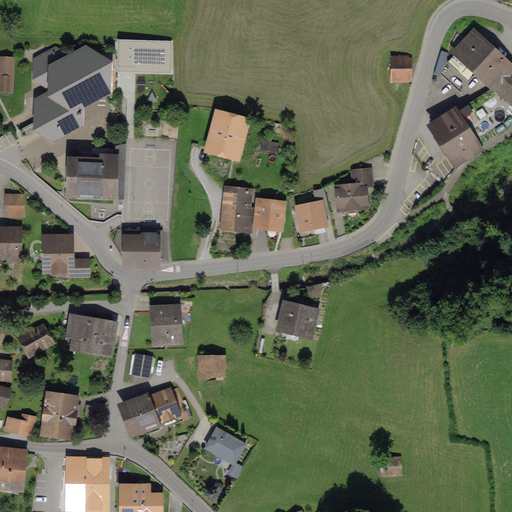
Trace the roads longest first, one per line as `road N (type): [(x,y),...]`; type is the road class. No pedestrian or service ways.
road 1 (residential): [(131,276),(307,257),(376,230),(394,195),(444,20),(464,7),(511,20)]
road 2 (residential): [(0,165),(131,276)]
road 3 (residential): [(129,306),(107,444)]
road 4 (residential): [(129,306),(0,312)]
